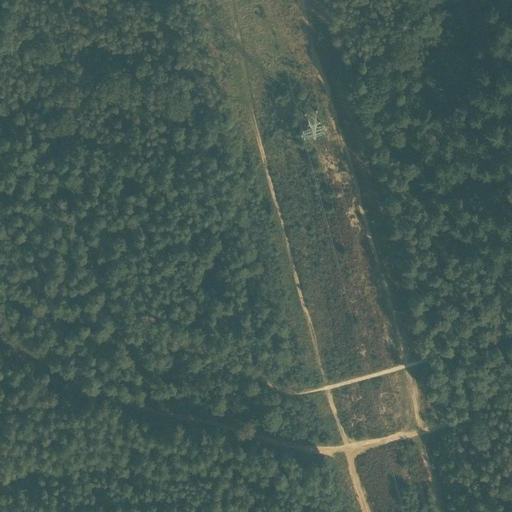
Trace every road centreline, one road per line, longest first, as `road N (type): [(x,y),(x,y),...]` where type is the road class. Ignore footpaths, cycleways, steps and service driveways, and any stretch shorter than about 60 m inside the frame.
road 1 (track): [(441,511),(309,0)]
road 2 (track): [(227,0),(246,95),(347,448)]
road 3 (track): [(347,448),(316,452),(146,415),(0,334)]
road 4 (track): [(146,415),(150,391),(57,145)]
road 5 (track): [(57,145),(246,95)]
road 6 (track): [(511,386),(443,432),(347,448)]
